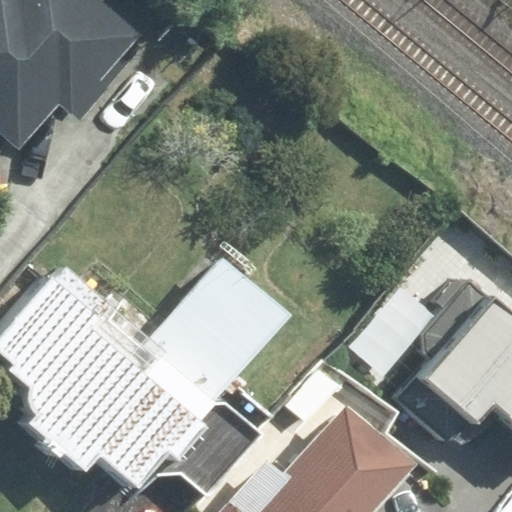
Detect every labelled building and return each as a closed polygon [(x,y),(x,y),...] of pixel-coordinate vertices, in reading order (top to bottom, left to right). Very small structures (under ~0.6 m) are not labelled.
[(0,0),(0,126),(19,142),(60,91),(82,108),(152,20),(127,0),(0,0)] [(482,263),(447,232),(350,339),(385,371),(482,263)] [(97,449),(141,486),(169,453),(209,486),(264,420),(223,387),(296,299),(228,244),(156,331),(59,252),(0,323),(0,346),(38,378),(25,393),(38,404),(22,423),(79,470),(97,449)] [(499,393),(511,404),(511,290),(505,283),(432,363),(484,410),(499,393)] [(369,511),(420,450),(349,393),(256,509),(236,493),(220,511),(369,511)]
